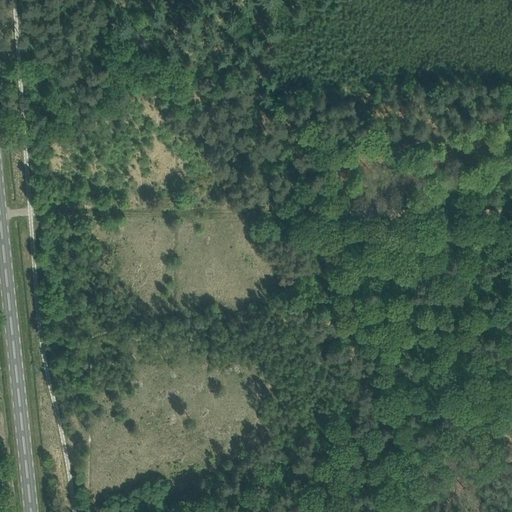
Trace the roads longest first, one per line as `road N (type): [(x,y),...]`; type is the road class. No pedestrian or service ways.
road 1 (track): [(511,211),(0,210)]
road 2 (primary): [(32,511),(0,214)]
